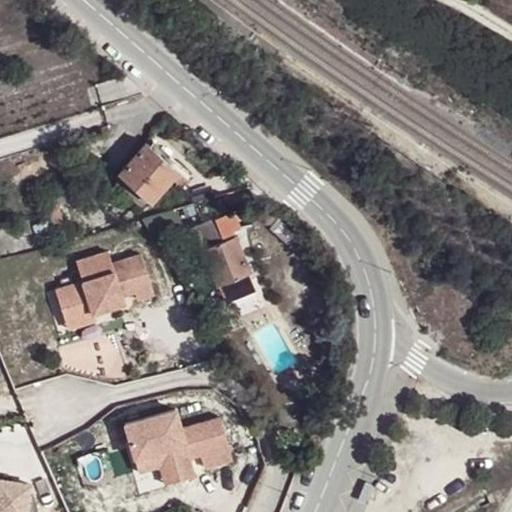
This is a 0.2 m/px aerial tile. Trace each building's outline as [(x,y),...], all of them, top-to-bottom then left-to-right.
[(176,121),(169,115),(158,126),(166,133),(176,121)] [(154,140),(150,144),(180,169),(183,166),(154,140)] [(148,142),(120,172),(150,198),(151,200),(173,177),(182,185),(189,178),(180,169),(150,144),(148,142)] [(150,198),(120,172),(116,184),(142,206),(150,198)] [(73,183),(49,189),(53,208),(49,210),(57,236),(69,233),(58,201),(78,196),(73,183)] [(227,235),(219,216),(197,226),(207,248),(224,241),(223,236),(227,235)] [(224,241),(207,248),(220,283),(249,271),(237,239),(232,240),(229,235),(227,235),(223,236),(224,241)] [(107,250),(72,260),(78,280),(54,287),(64,324),(154,300),(141,252),(110,261),(107,250)] [(257,289),(249,271),(220,283),(227,300),(257,289)] [(120,424),(138,492),(199,476),(198,471),(232,462),(220,416),(180,426),(175,409),(120,424)] [(0,501),(9,503),(8,511),(42,511),(33,481),(13,478),(12,482),(0,480),(0,501)] [(367,483),(361,500),(370,503),(376,486),(367,483)] [(8,511),(9,503),(0,508),(0,511),(8,511)]
